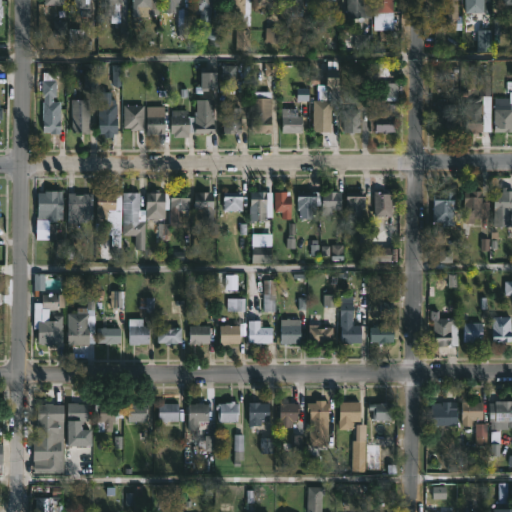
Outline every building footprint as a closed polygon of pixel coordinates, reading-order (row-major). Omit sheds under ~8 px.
[(97,0),(97,3),(89,3),(89,15),(81,15),(81,12),(73,12),(72,0),(97,0)] [(113,15),(103,15),(103,0),(120,0),(120,4),(112,5),(113,15)] [(149,0),(150,9),(147,9),(147,10),(132,10),(131,0),(149,0)] [(211,0),(211,13),(193,11),(193,0),(211,0)] [(244,0),(244,14),(227,13),(226,0),(244,0)] [(272,0),(272,11),(253,11),(253,0),(272,0)] [(333,0),(333,12),(315,12),(315,0),(333,0)] [(363,0),(363,17),(345,17),(345,0),(363,0)] [(391,0),(391,12),(372,12),(372,0),(391,0)] [(456,0),(456,21),(435,21),(435,0),(456,0)] [(482,0),(482,11),(463,11),(463,0),(482,0)] [(53,72),(54,96),(52,96),(52,102),(58,102),(58,133),(42,131),(43,96),(41,96),(41,72),(53,72)] [(480,99),(473,103),(482,103),(483,132),(478,132),(478,134),(464,132),(465,103),(471,102),(469,101),(478,96),(479,76),(490,76),(490,97),(482,97),(483,98),(480,99)] [(511,81),(511,104),(511,109),(511,132),(494,132),(494,98),(509,98),(509,93),(506,93),(506,81),(511,81)] [(269,133),(250,133),(251,91),(270,91),(269,133)] [(332,97),(331,133),(313,131),(314,96),(332,97)] [(395,117),(394,133),(382,134),(382,132),(377,132),(377,116),(372,116),(373,97),(394,98),(393,117),(395,117)] [(447,98),(455,99),(455,108),(457,108),(456,132),(436,131),(437,98),(444,98),(444,97),(447,97),(447,98)] [(117,133),(97,134),(97,103),(99,99),(113,99),(116,103),(117,133)] [(205,134),(194,134),(195,99),(212,99),(212,133),(205,134)] [(88,100),(89,134),(71,133),(71,100),(88,100)] [(143,105),(143,131),(129,130),(129,128),(123,128),(123,105),(143,105)] [(162,106),(163,133),(145,133),(145,106),(162,106)] [(234,108),(234,115),(240,115),(240,134),(222,134),(223,108),(234,108)] [(187,109),(188,133),(187,133),(187,137),(172,137),(172,133),(169,133),(168,116),(170,116),(170,109),(187,109)] [(297,109),(297,116),(302,116),(301,133),(281,133),(281,109),(297,109)] [(349,133),(342,133),(342,110),(360,110),(359,133),(349,133)] [(507,187),(507,191),(511,191),(511,226),(492,226),(493,191),(501,191),(501,187),(507,187)] [(363,190),(363,209),(361,209),(361,218),(345,217),(345,195),(355,195),(355,189),(363,190)] [(289,191),(289,219),(280,219),(280,211),(273,211),(273,191),(289,191)] [(319,191),(319,205),(312,205),(312,219),(295,219),(296,191),(319,191)] [(331,214),(320,214),(320,191),(340,191),(339,209),(331,209),(331,214)] [(480,191),(480,201),(488,201),(487,218),(473,218),(473,223),(463,223),(463,191),(480,191)] [(114,193),(114,211),(95,210),(95,192),(114,193)] [(163,192),(163,194),(168,194),(168,209),(164,209),(164,221),(152,221),(152,219),(144,219),(144,192),(163,192)] [(212,209),(211,219),(194,218),(194,209),(193,209),(193,192),(211,192),(211,209),(212,209)] [(266,192),(271,193),(271,218),(266,218),(266,221),(255,221),(255,224),(249,224),(249,192),(266,192)] [(391,217),(373,217),(373,192),(391,192),(391,217)] [(454,192),(454,204),(456,204),(456,211),(454,211),(454,226),(452,226),(452,228),(447,228),(447,226),(442,226),(442,223),(432,223),(433,192),(454,192)] [(44,193),(44,195),(56,194),(56,197),(62,197),(62,219),(55,219),(55,223),(48,223),(48,240),(35,240),(35,220),(36,220),(36,193),(44,193)] [(74,193),(74,195),(92,194),(92,221),(86,221),(86,223),(78,223),(78,228),(66,227),(67,193),(74,193)] [(139,193),(139,222),(144,222),(144,250),(134,250),(134,236),(122,236),(122,193),(139,193)] [(188,193),(187,210),(169,210),(169,193),(188,193)] [(240,212),(221,212),(221,193),(241,193),(240,212)] [(270,264),(250,263),(251,233),(271,233),(270,264)] [(271,312),(262,312),(263,280),(275,280),(275,312),(271,312)] [(56,292),(56,293),(63,293),(63,307),(57,307),(57,310),(47,310),(47,320),(52,320),(52,315),(61,315),(61,343),(50,343),(50,345),(36,345),(36,328),(33,328),(33,302),(40,302),(40,294),(53,294),(53,292),(56,292)] [(93,294),(94,344),(77,344),(77,346),(66,346),(66,313),(76,313),(76,307),(86,307),(86,298),(90,298),(90,294),(93,294)] [(352,316),(352,325),(361,325),(360,342),(351,342),(351,345),(339,345),(339,296),(352,296),(352,316)] [(261,321),(261,327),(259,327),(271,328),(271,343),(247,342),(247,308),(260,309),(260,321),(261,321)] [(438,310),(439,318),(457,318),(457,346),(432,346),(432,321),(430,321),(430,310),(438,310)] [(502,343),(492,343),(492,317),(511,317),(511,343),(502,343)] [(148,326),(148,343),(127,344),(128,318),(142,318),(142,325),(148,326)] [(288,318),(288,319),(299,319),(299,344),(279,344),(279,319),(288,318)] [(482,323),(482,343),(477,343),(477,345),(470,345),(470,343),(463,343),(463,323),(482,323)] [(166,324),(166,329),(180,328),(181,343),(164,345),(164,343),(157,343),(156,328),(161,328),(161,324),(166,324)] [(318,342),(308,342),(308,324),(317,324),(317,327),(332,327),(332,342),(318,342)] [(197,325),(208,325),(208,343),(188,344),(188,325),(197,325)] [(229,325),(239,326),(239,344),(219,346),(219,326),(229,325)] [(378,325),(393,326),(393,341),(369,341),(370,326),(378,325)] [(105,328),(119,329),(119,343),(96,343),(96,328),(105,328)] [(325,399),(325,402),(329,402),(329,412),(327,412),(327,419),(321,419),(321,420),(309,419),(309,409),(307,409),(307,402),(319,402),(319,399),(325,399)] [(456,425),(431,425),(431,400),(456,401),(456,425)] [(511,427),(507,427),(507,429),(489,429),(489,421),(488,421),(488,402),(501,402),(501,400),(511,400),(511,427)] [(203,401),(203,403),(207,403),(207,413),(205,413),(205,422),(196,422),(196,429),(186,429),(186,411),(184,411),(184,405),(187,405),(187,403),(195,403),(199,402),(199,401),(203,401)] [(233,401),(233,403),(238,403),(238,414),(236,414),(236,421),(217,421),(217,409),(215,409),(215,404),(217,404),(217,402),(233,401)] [(269,402),(268,420),(259,420),(259,425),(247,425),(248,401),(269,402)] [(349,401),(358,402),(358,420),(351,420),(351,422),(352,422),(352,429),(350,430),(338,429),(338,401),(349,401)] [(481,402),(481,420),(471,419),(471,426),(460,425),(460,401),(481,402)] [(77,402),(86,403),(86,421),(80,421),(80,428),(89,428),(89,444),(66,445),(66,402),(77,402)] [(178,420),(158,420),(158,402),(178,402),(178,420)] [(298,404),(298,421),(292,421),(291,427),(282,427),(282,420),(278,420),(278,403),(294,402),(298,404)] [(389,402),(393,402),(393,408),(391,408),(391,419),(372,419),(372,410),(368,410),(368,403),(389,402)] [(51,403),(51,405),(56,405),(56,417),(53,417),(53,433),(36,433),(36,405),(51,403)] [(122,403),(122,416),(114,416),(114,421),(95,421),(95,411),(93,411),(93,403),(122,403)] [(147,403),(129,403),(129,423),(147,423),(147,403)] [(59,461),(31,461),(32,440),(59,441),(59,461)] [(60,487),(59,495),(62,495),(61,501),(68,501),(68,511),(34,511),(34,491),(48,491),(48,496),(50,496),(51,495),(51,486),(60,487)]
